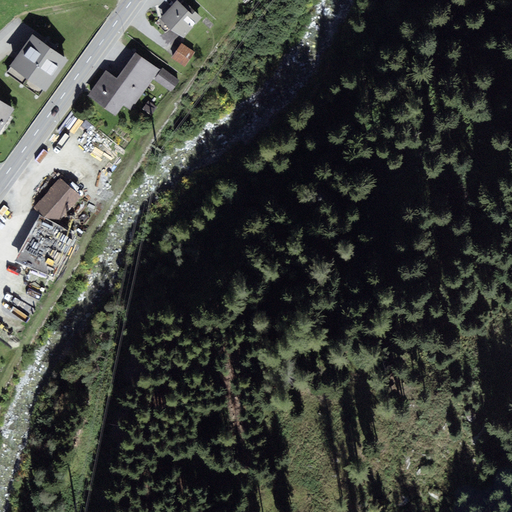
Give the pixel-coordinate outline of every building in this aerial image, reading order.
[(177,0),(176,0),(160,19),(182,38),(201,17),(185,1),(181,4),(177,0)] [(70,60),(32,34),(9,67),(47,93),(70,60)] [(195,53),(181,43),(171,58),(185,67),(195,53)] [(116,116),(124,105),(131,110),(160,70),(136,52),(117,78),(106,71),(88,96),(116,116)] [(163,68),(154,80),(172,92),(180,80),(163,68)] [(0,131),(14,110),(0,100),(0,131)] [(152,115),(157,107),(148,101),(142,109),(152,115)] [(81,196),(61,178),(34,208),(44,218),(56,224),(81,196)] [(44,218),(40,216),(16,261),(53,279),(77,235),(56,224),(44,218)]
